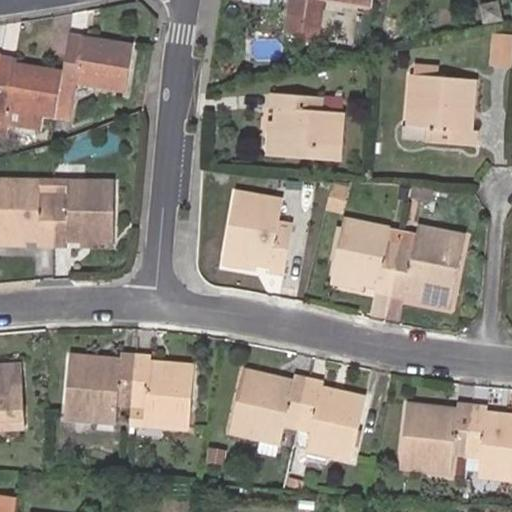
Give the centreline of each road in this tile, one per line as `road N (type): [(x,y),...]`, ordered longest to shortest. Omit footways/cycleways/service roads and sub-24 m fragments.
road 1 (residential): [(153,307),(490,362)]
road 2 (residential): [(153,307),(188,0)]
road 3 (residential): [(490,362),(498,188)]
road 4 (residential): [(0,311),(153,307)]
